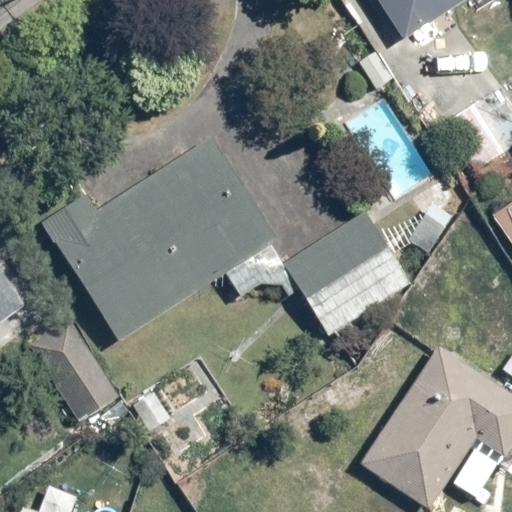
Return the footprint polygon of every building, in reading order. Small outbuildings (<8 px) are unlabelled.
[(378,0),(406,43),(473,0),(378,0)] [(448,124),(478,173),(511,152),(511,117),(498,94),(448,124)] [(384,97),(340,128),(397,208),(441,178),(384,97)] [(44,226),(122,345),(279,244),(213,142),(99,215),(88,198),(44,226)] [(511,208),(496,219),(511,241),(511,208)] [(367,215),(286,268),(332,337),(412,284),(367,215)] [(0,329),(27,309),(0,271),(0,329)] [(64,319),(26,346),(73,414),(111,388),(64,319)] [(432,511),(477,442),(506,460),(511,451),(511,397),(441,352),(365,470),(430,511),(432,511)]
